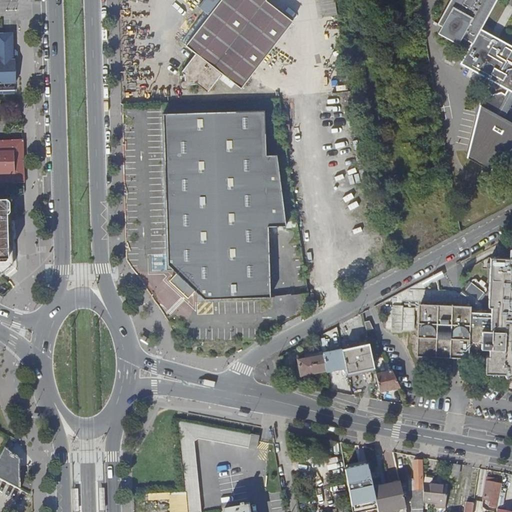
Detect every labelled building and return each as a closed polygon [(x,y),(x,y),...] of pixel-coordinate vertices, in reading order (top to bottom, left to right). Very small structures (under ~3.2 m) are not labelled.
[(219,0),(209,14),(207,12),(184,42),(185,43),(187,42),(197,50),(182,68),(184,70),(185,80),(182,82),(181,84),(183,86),(185,86),(187,86),(190,83),(197,80),(208,89),(223,70),(241,84),(293,18),(269,0),(219,0)] [(472,42),(479,29),(495,0),(448,0),(437,22),(441,24),(437,31),(457,43),(461,35),(472,42)] [(494,91),(511,93),(511,46),(479,29),(472,42),(460,61),(472,67),(467,75),(475,79),(479,72),(488,77),(485,81),(493,86),(494,91)] [(11,33),(0,33),(0,82),(15,82),(14,60),(12,60),(12,59),(12,49),(11,33)] [(511,122),(504,117),(511,103),(511,93),(494,91),(484,93),(479,103),(478,106),(467,157),(490,170),(511,146),(511,122)] [(163,112),(167,262),(178,272),(170,280),(187,297),(195,289),(204,298),(271,294),(269,225),(286,225),(277,154),(266,154),(265,109),(163,112)] [(0,181),(4,181),(9,179),(10,181),(18,181),(22,177),(21,148),(17,144),(0,144),(0,181)] [(421,156),(414,157),(416,168),(422,167),(421,156)] [(13,197),(0,197),(0,273),(1,274),(14,265),(13,197)] [(430,207),(431,220),(449,218),(448,206),(430,207)] [(511,236),(508,239),(511,246),(511,248),(509,250),(509,259),(491,258),(488,308),(490,308),(490,314),(481,314),(475,314),(469,314),(469,307),(419,305),(419,307),(418,342),(417,355),(456,356),(468,356),(468,348),(489,349),(488,357),(486,357),(486,373),(504,374),(504,378),(511,375),(511,236)] [(467,287),(478,297),(486,289),(475,279),(467,287)] [(414,307),(419,307),(419,305),(469,307),(475,307),(458,294),(453,290),(423,288),(408,288),(393,296),(393,306),(387,305),(387,328),(392,328),(392,331),(403,331),(403,328),(415,329),(415,314),(414,314),(414,307)] [(460,291),(458,294),(475,307),(475,314),(481,314),(480,304),(463,289),(460,291)] [(367,330),(374,329),(371,321),(365,321),(367,330)] [(352,347),(343,348),(348,371),(375,365),(370,343),(359,345),(359,342),(351,343),(352,347)] [(322,352),(326,370),(345,367),(342,348),(322,352)] [(301,375),(326,370),(322,352),(322,351),(308,353),(309,356),(298,358),(301,375)] [(381,390),(400,385),(393,369),(377,372),(381,390)] [(249,447),(251,434),(180,420),(183,449),(187,493),(189,508),(188,511),(201,511),(196,441),(199,437),(249,447)] [(259,435),(251,434),(249,447),(256,448),(259,435)] [(0,457),(0,479),(20,490),(20,459),(12,454),(5,448),(0,457)] [(415,460),(416,479),(416,482),(416,490),(412,490),(412,511),(424,511),(424,502),(424,488),(423,488),(422,460),(415,460)] [(368,465),(345,470),(354,511),(360,511),(378,508),(373,487),(368,465)] [(452,475),(459,477),(460,466),(453,465),(452,475)] [(498,506),(499,498),(498,498),(501,483),(497,483),(498,478),(489,477),(486,496),(491,497),(489,505),(498,506)] [(407,511),(401,481),(373,487),(378,508),(378,511),(407,511)] [(437,504),(447,506),(449,487),(424,483),(424,488),(424,502),(437,504)] [(71,488),(72,510),(80,510),(79,488),(71,488)] [(181,511),(181,509),(189,508),(187,493),(171,494),(171,511),(181,511)] [(133,495),(134,509),(150,508),(149,495),(133,495)] [(473,511),(475,502),(468,502),(466,511),(473,511)]
